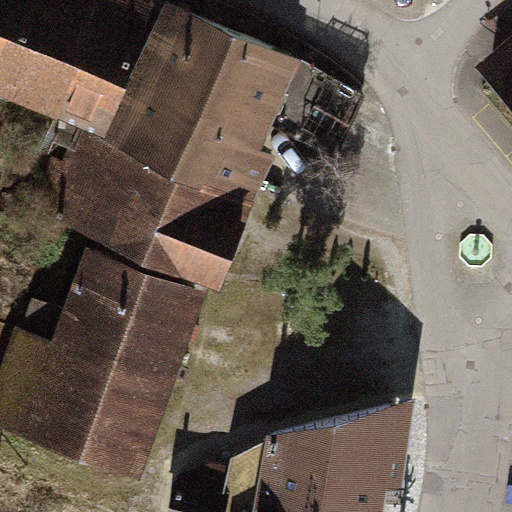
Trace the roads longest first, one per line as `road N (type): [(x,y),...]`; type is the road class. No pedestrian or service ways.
road 1 (residential): [(474,360),(432,249),(434,142)]
road 2 (residential): [(459,511),(474,360)]
